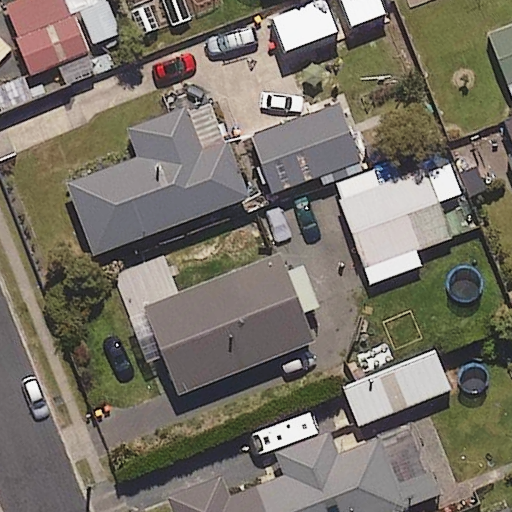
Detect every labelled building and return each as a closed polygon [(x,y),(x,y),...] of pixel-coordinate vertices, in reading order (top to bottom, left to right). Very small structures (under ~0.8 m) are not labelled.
[(0,12),(29,81),(86,56),(62,0),(17,0),(0,7),(0,12)] [(115,35),(99,0),(97,0),(74,10),(90,47),(115,35)] [(263,20),(259,0),(223,0),(228,26),(263,20)] [(347,0),(355,18),(387,6),(384,0),(347,0)] [(511,90),(511,26),(483,39),(507,93),(511,90)] [(65,188),(91,259),(246,201),(209,102),(125,133),(136,162),(65,188)] [(269,197),(357,165),(334,102),(247,134),(269,197)] [(511,120),(496,127),(511,164),(511,120)] [(434,206),(458,197),(448,168),(422,177),(420,170),(374,186),(370,174),(334,187),(369,286),(417,269),(412,254),(447,241),(434,206)] [(297,266),(282,273),(275,257),(141,311),(176,399),(310,345),(298,315),(314,309),(297,266)] [(449,394),(433,353),(338,390),(354,431),(449,394)] [(165,503),(168,511),(404,511),(437,499),(408,428),(333,458),(325,437),(270,459),(275,472),(220,494),(215,483),(165,503)]
